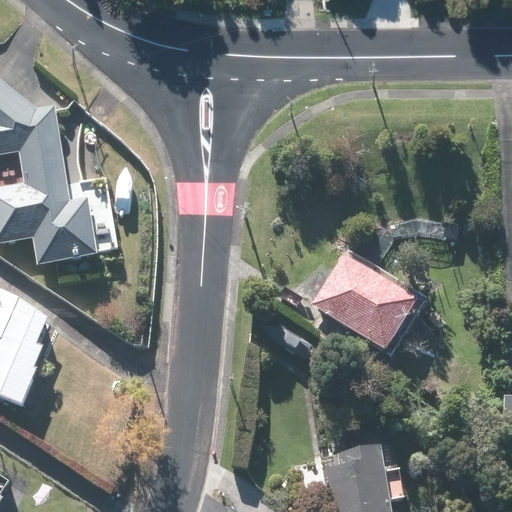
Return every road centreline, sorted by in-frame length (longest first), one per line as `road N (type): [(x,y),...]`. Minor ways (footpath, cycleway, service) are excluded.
road 1 (residential): [(165,511),(183,462),(203,56)]
road 2 (residential): [(511,56),(203,56)]
road 3 (residential): [(203,56),(106,25),(68,0)]
